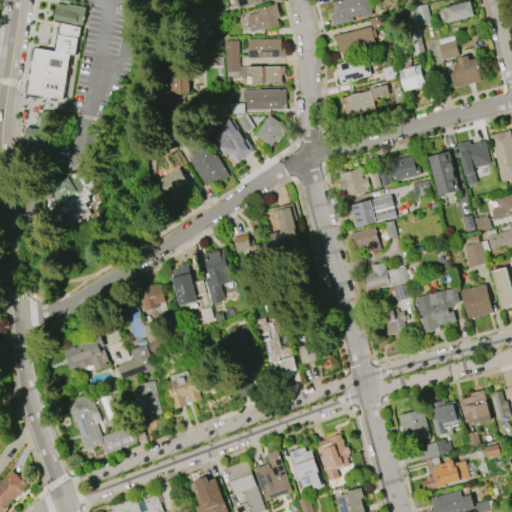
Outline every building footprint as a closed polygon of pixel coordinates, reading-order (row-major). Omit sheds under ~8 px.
[(228,0),(230,8),(265,2),(264,0),(228,0)] [(333,26),(331,15),(335,14),(332,3),(343,0),(368,0),(373,16),(360,19),(359,15),(352,16),(353,21),(333,26)] [(469,0),(474,17),(442,25),(438,8),(469,0)] [(56,2),(53,20),(82,24),(85,7),(56,2)] [(276,4),(256,9),(257,13),(244,16),(248,34),(278,26),(276,18),(279,17),(276,4)] [(430,24),(418,27),(413,6),(426,4),(430,24)] [(334,36),(339,55),(376,46),(372,29),(384,26),(382,15),(368,18),(370,27),(334,36)] [(63,98),(29,92),(36,50),(56,53),(61,24),(81,27),(76,57),(70,55),(63,98)] [(437,39),(443,60),(459,55),(454,35),(437,39)] [(207,39),(221,38),(221,53),(207,53),(207,39)] [(280,38),(248,40),(248,58),(285,57),(285,50),(281,50),(280,38)] [(238,41),(225,41),(225,61),(238,61),(238,41)] [(162,94),(195,94),(194,52),(161,53),(162,94)] [(480,81),(479,76),(483,74),(478,56),(469,59),(468,55),(456,58),(458,64),(453,65),(459,87),(480,81)] [(339,63),(340,68),(336,69),(340,84),(371,76),(366,56),(339,63)] [(403,92),(426,86),(420,64),(411,67),(409,59),(395,63),(403,92)] [(238,61),(225,61),(226,81),(239,81),(238,61)] [(381,68),(385,81),(397,78),(394,64),(381,68)] [(281,84),(246,85),(246,67),(284,67),(284,74),(280,74),(281,84)] [(339,97),(344,117),(375,109),(373,101),(377,100),(376,97),(388,94),(386,84),(339,97)] [(391,88),(398,86),(402,101),(394,103),(391,88)] [(226,104),(233,114),(270,113),(270,110),(287,110),(286,88),(242,89),(242,103),(226,104)] [(26,127),(39,129),(42,114),(64,118),(55,171),(34,167),(39,142),(24,139),(26,127)] [(269,114),(255,135),(272,147),(276,143),(278,144),(289,128),(269,114)] [(238,160),(233,151),(225,156),(208,130),(232,115),(253,150),(238,160)] [(489,135),(510,130),(511,137),(511,179),(501,182),(489,135)] [(206,187),(227,175),(202,131),(181,143),(206,187)] [(467,185),(477,183),(473,168),(490,163),(484,141),(470,144),(469,141),(457,144),(467,185)] [(427,155),(438,196),(460,190),(449,149),(427,155)] [(422,175),(419,164),(414,166),(411,155),(376,165),(381,186),(422,175)] [(89,163),(57,181),(61,189),(51,194),(55,201),(34,213),(48,238),(90,214),(83,201),(91,196),(89,191),(101,184),(89,163)] [(168,197),(158,180),(178,168),(189,185),(168,197)] [(337,180),(340,179),(339,173),(359,168),(362,179),(367,178),(369,186),(366,187),(367,191),(346,196),(344,189),(339,190),(337,180)] [(377,172),(380,187),(372,189),(369,174),(377,172)] [(412,183),(415,196),(430,192),(428,179),(412,183)] [(349,204),(355,228),(397,217),(391,193),(349,204)] [(490,210),(493,221),(511,215),(511,193),(497,197),(499,207),(490,210)] [(279,231),(274,208),(291,204),(296,220),(292,221),(297,242),(287,245),(288,247),(273,251),(269,234),(279,231)] [(474,228),(471,215),(461,217),(464,230),(474,228)] [(474,219),(478,231),(491,228),(487,215),(474,219)] [(383,223),(392,220),(397,237),(387,239),(383,223)] [(511,254),(511,255),(508,244),(490,249),(486,231),(511,224),(511,254)] [(352,232),(357,255),(380,249),(375,227),(352,232)] [(238,253),(236,243),(249,240),(251,246),(258,245),(260,252),(266,250),(269,260),(259,263),(261,274),(246,278),(243,265),(248,264),(244,251),(238,253)] [(469,267),(463,245),(480,241),(486,263),(469,267)] [(203,253),(223,248),(227,267),(229,267),(233,282),(221,285),(225,301),(213,304),(207,280),(209,280),(203,253)] [(173,270),(182,305),(177,306),(180,315),(201,309),(204,322),(216,319),(206,279),(194,282),(189,262),(183,264),(184,268),(173,270)] [(370,265),(384,262),(386,271),(405,267),(408,283),(367,292),(364,278),(372,276),(370,265)] [(493,271),(506,267),(511,289),(511,306),(502,309),(493,271)] [(147,310),(141,286),(155,283),(156,286),(163,284),(168,302),(158,304),(159,307),(147,310)] [(459,289),(468,320),(493,313),(485,283),(459,289)] [(454,287),(414,298),(424,334),(440,329),(439,325),(456,320),(451,305),(459,303),(454,287)] [(383,336),(394,333),(396,338),(407,336),(398,300),(375,305),(383,336)] [(128,311),(141,308),(148,338),(141,339),(140,336),(134,337),(128,311)] [(259,341),(253,320),(263,318),(265,323),(282,319),(286,332),(276,335),(279,349),(290,347),(295,369),(275,374),(272,362),(270,363),(267,353),(269,353),(265,340),(259,341)] [(258,360),(248,324),(227,329),(236,366),(258,360)] [(70,369),(63,347),(97,336),(101,350),(104,349),(108,361),(105,362),(107,367),(95,371),(92,361),(70,369)] [(303,364),(299,347),(312,343),(312,345),(325,342),(329,355),(316,358),(316,360),(303,364)] [(146,372),(122,381),(116,366),(132,360),(129,351),(145,345),(154,371),(147,374),(146,372)] [(175,409),(166,383),(171,381),(170,376),(188,370),(189,375),(194,374),(201,397),(198,398),(198,400),(190,402),(188,396),(184,398),(187,405),(175,409)] [(138,384),(154,380),(161,411),(137,417),(132,393),(140,391),(138,384)] [(468,426),(491,420),(483,390),(469,393),(470,397),(461,399),(468,426)] [(492,393),(501,390),(504,402),(506,401),(510,416),(496,420),(490,396),(493,395),(492,393)] [(146,438),(140,422),(105,435),(91,395),(66,404),(83,449),(101,443),(105,454),(146,438)] [(454,400),(461,428),(435,435),(428,410),(437,408),(435,401),(444,399),(445,403),(454,400)] [(398,415),(423,409),(430,438),(405,444),(398,415)] [(511,430),(506,434),(500,426),(506,421),(511,430)] [(329,481),(323,466),(325,466),(316,442),(340,433),(345,447),(347,447),(349,448),(350,451),(349,453),(348,455),(346,456),(349,464),(336,469),(339,477),(329,481)] [(420,461),(416,448),(436,442),(439,455),(420,461)] [(499,455),(498,445),(484,447),(486,457),(499,455)] [(290,452),(304,447),(306,452),(311,450),(323,485),(314,489),(312,484),(302,487),(290,452)] [(253,469),(266,502),(292,493),(276,450),(265,454),(269,463),(253,469)] [(426,460),(438,457),(439,464),(446,462),(445,461),(452,459),(454,466),(456,466),(460,480),(423,490),(421,481),(427,479),(426,476),(429,475),(426,460)] [(223,469),(233,496),(243,492),(247,503),(233,508),(234,511),(265,511),(247,460),(223,469)] [(0,480),(0,509),(3,511),(6,511),(31,485),(11,468),(0,480)] [(194,481),(199,494),(195,496),(199,506),(194,508),(195,511),(228,511),(214,473),(194,481)] [(339,511),(337,504),(339,504),(337,496),(344,494),(344,492),(361,488),(364,497),(361,497),(364,511),(339,511)] [(433,509),(430,498),(460,490),(462,497),(470,495),(474,509),(462,511),(427,511),(427,510),(433,509)] [(103,509),(103,511),(162,511),(156,491),(103,509)] [(302,511),(298,500),(307,496),(313,511),(302,511)]
